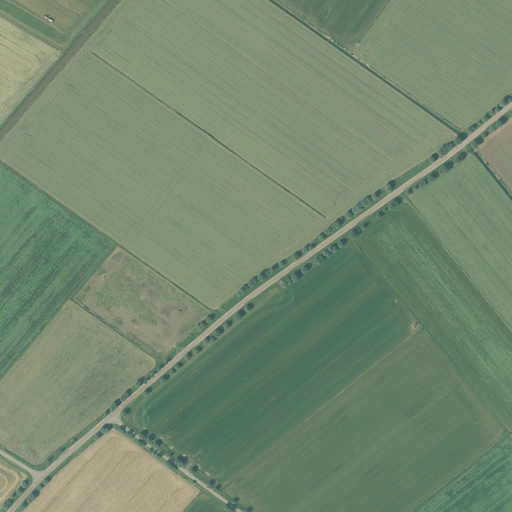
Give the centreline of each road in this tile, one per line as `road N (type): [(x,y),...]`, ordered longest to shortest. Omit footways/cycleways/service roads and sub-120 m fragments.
road 1 (unclassified): [(110,417),(259,290),(511,105)]
road 2 (unclassified): [(238,511),(110,417)]
